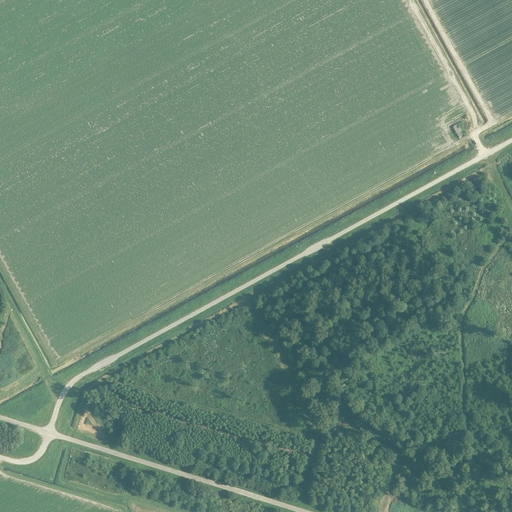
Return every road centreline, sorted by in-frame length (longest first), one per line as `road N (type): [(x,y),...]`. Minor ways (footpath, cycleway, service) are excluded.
road 1 (unclassified): [(47,432),(69,382),(511,141)]
road 2 (unclassified): [(306,511),(47,432)]
road 3 (track): [(248,299),(320,436),(299,509)]
road 4 (track): [(184,333),(318,260)]
road 5 (track): [(0,397),(45,372),(0,289)]
